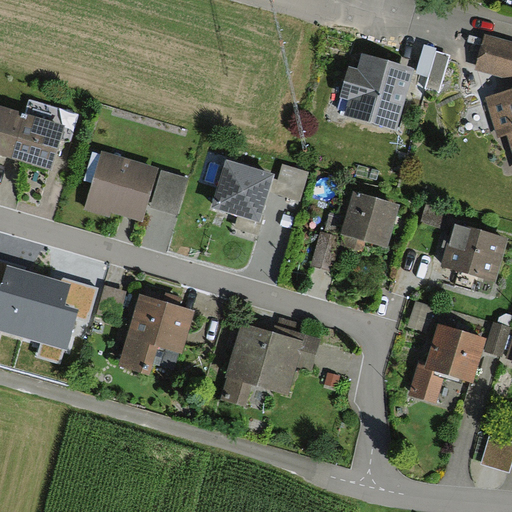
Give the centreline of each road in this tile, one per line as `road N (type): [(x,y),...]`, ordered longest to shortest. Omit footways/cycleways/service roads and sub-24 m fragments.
road 1 (residential): [(0,217),(354,320),(378,347),(366,484)]
road 2 (residential): [(0,375),(366,484)]
road 3 (residential): [(293,0),(465,45)]
road 4 (residential): [(366,484),(511,504)]
